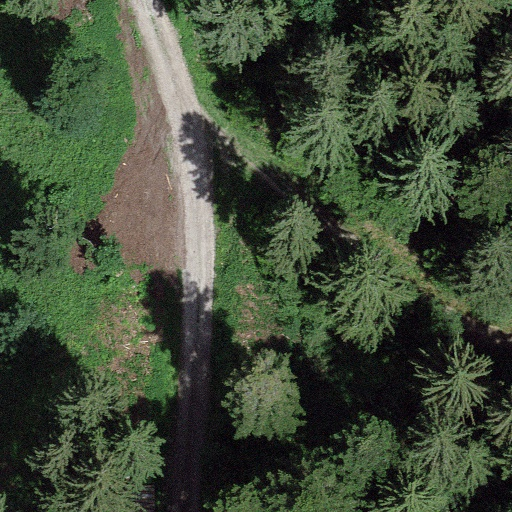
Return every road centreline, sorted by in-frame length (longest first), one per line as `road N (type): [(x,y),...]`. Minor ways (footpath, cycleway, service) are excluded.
road 1 (track): [(209,132),(200,401),(181,511)]
road 2 (track): [(511,335),(392,298),(209,132)]
road 3 (track): [(209,132),(135,0)]
